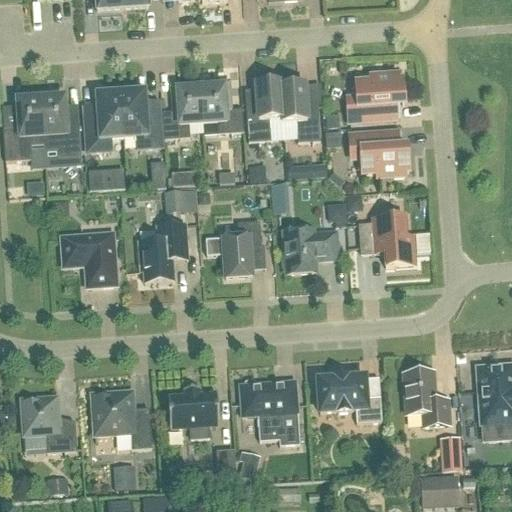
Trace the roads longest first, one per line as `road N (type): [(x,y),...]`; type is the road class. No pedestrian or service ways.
road 1 (residential): [(460,289),(442,314),(403,329),(38,351),(0,345)]
road 2 (residential): [(433,37),(44,59),(0,24)]
road 3 (residential): [(433,37),(460,289)]
